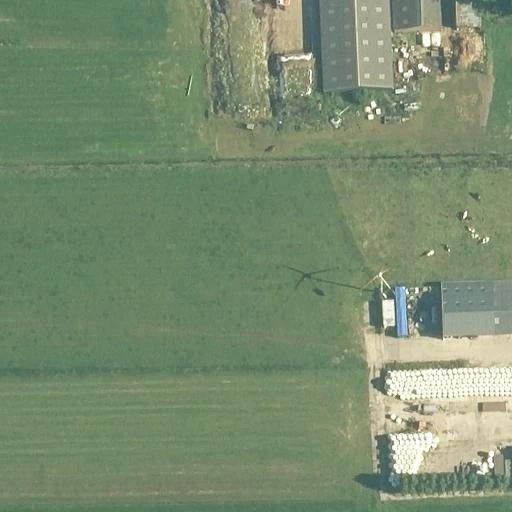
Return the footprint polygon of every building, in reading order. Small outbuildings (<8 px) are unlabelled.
[(317,0),(322,99),(390,95),(385,0),(317,0)] [(438,0),(399,0),(399,5),(390,5),(392,36),(440,33),(438,0)] [(511,0),(453,0),(455,30),(478,29),(477,2),(511,0)] [(484,349),(484,366),(504,366),(504,349),(484,349)] [(467,353),(468,379),(480,379),(479,353),(467,353)] [(511,383),(470,384),(470,396),(448,396),(448,409),(511,409),(511,383)]
